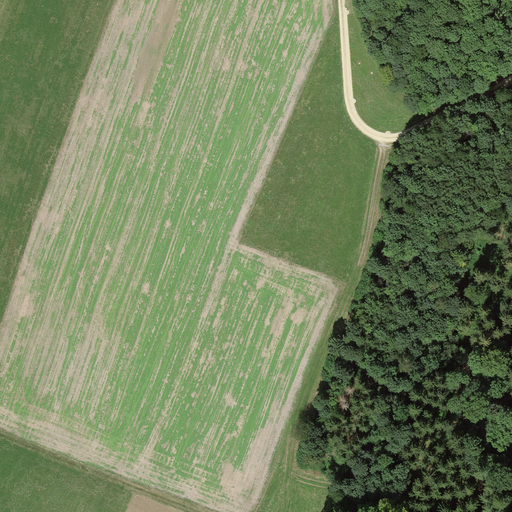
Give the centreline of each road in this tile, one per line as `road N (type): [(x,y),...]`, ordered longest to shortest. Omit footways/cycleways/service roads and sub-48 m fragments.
road 1 (track): [(283,511),(291,441),(356,281),(383,139)]
road 2 (track): [(196,511),(0,433)]
road 3 (track): [(383,139),(348,110),(339,0)]
road 4 (track): [(383,139),(511,79)]
